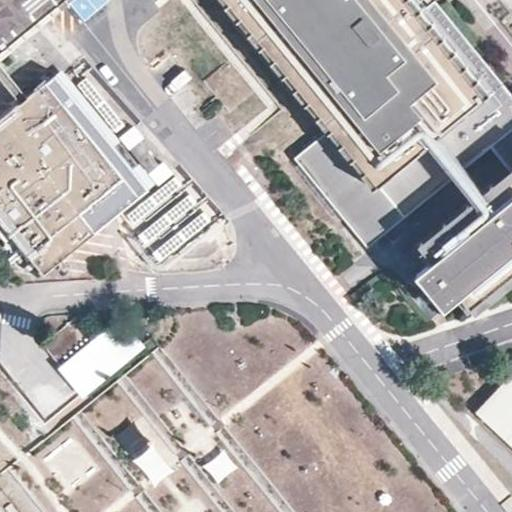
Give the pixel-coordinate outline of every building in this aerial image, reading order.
[(227,0),(328,123),(289,155),(363,244),(451,173),(462,163),(511,123),(511,96),(472,46),(458,57),(454,52),(468,41),(441,7),(426,18),(411,0),(0,0),(0,51),(63,0),(227,0)] [(214,0),(180,0),(147,27),(160,43),(214,0)] [(120,176),(45,84),(0,120),(0,215),(28,251),(46,273),(97,231),(79,209),(120,176)] [(146,130),(135,116),(122,127),(133,141),(146,130)] [(485,191),(462,163),(451,173),(473,200),(478,206),(490,197),(485,191)] [(511,169),(485,191),(490,197),(478,206),(473,200),(420,244),(434,261),(418,274),(430,288),(440,280),(446,287),(435,296),(446,309),(463,296),(477,314),(511,284),(511,169)] [(186,187),(181,180),(161,196),(167,203),(186,187)] [(208,207),(198,195),(176,213),(186,225),(208,207)] [(159,214),(150,204),(131,219),(140,230),(159,214)] [(149,351),(124,321),(59,371),(83,403),(149,351)] [(511,377),(479,413),(511,444),(511,377)] [(142,424),(121,436),(154,490),(175,477),(142,424)] [(209,465),(220,485),(243,473),(232,453),(209,465)]
